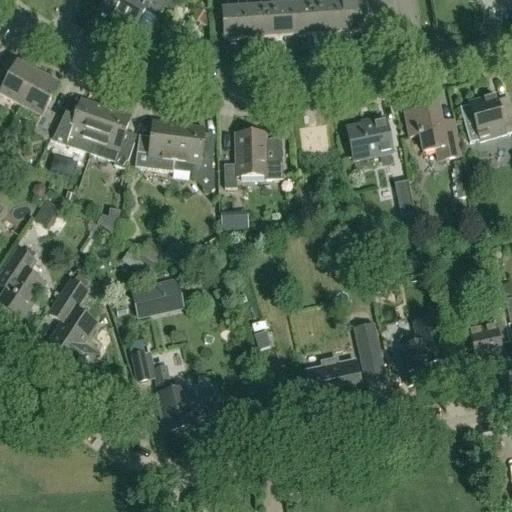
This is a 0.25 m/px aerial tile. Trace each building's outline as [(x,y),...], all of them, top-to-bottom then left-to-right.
[(106,0),(103,5),(105,6),(100,14),(112,21),(107,30),(125,40),(130,39),(133,33),(145,13),(157,20),(164,8),(173,13),(180,0),(106,0)] [(245,11),(247,11),(245,0),(236,0),(237,12),(221,13),(223,44),(239,43),(247,42),(245,11)] [(268,10),(270,10),(269,0),(259,0),(260,10),(247,11),(245,11),(247,42),(261,41),(270,41),(268,10)] [(291,8),(293,8),(292,0),(282,0),(283,9),(270,10),(268,10),(270,41),(282,40),(293,39),(291,8)] [(314,7),(316,6),(315,0),(305,0),(306,7),(293,8),(291,8),(293,39),(303,39),(316,38),(314,7)] [(336,5),(338,5),(338,0),(328,0),(329,6),(316,6),(314,7),(316,38),(325,37),(339,36),(336,5)] [(362,35),(360,3),(338,5),(336,5),(339,36),(362,35)] [(0,98),(20,109),(37,78),(16,66),(6,85),(0,81),(0,98)] [(58,89),(37,78),(20,109),(40,121),(33,135),(45,142),(58,119),(46,113),(58,89)] [(494,99),(469,106),(469,108),(459,111),(469,146),(479,143),(479,145),(511,135),(511,111),(511,107),(497,111),(494,99)] [(90,156),(105,112),(81,104),(76,118),(63,114),(60,121),(50,143),(90,156)] [(438,164),(460,160),(455,133),(443,136),(438,109),(404,116),(409,140),(419,138),(422,155),(435,153),(438,164)] [(130,120),(105,112),(90,156),(114,165),(113,169),(125,172),(134,146),(122,142),(130,120)] [(332,115),(306,117),(308,141),(333,140),(332,115)] [(353,164),(392,156),(385,120),(371,123),(372,126),(346,131),(353,164)] [(172,175),(178,129),(152,125),(149,149),(137,147),(134,171),(172,176),(172,175)] [(204,132),(178,129),(172,175),(189,177),(207,200),(215,194),(215,175),(211,174),(213,157),(201,155),(204,132)] [(283,184),(282,143),(265,144),(265,137),(235,138),(235,168),(223,168),(224,192),(236,192),(236,180),(265,179),(265,184),(283,184)] [(401,220),(403,229),(416,226),(414,217),(408,184),(394,186),(401,220)] [(33,208),(44,219),(59,203),(47,193),(33,208)] [(0,309),(20,323),(43,287),(27,277),(35,265),(17,253),(4,273),(14,280),(0,300),(0,309)] [(429,292),(423,263),(408,266),(413,295),(429,292)] [(96,328),(76,314),(88,296),(84,293),(89,285),(76,276),(70,284),(64,294),(48,318),(61,326),(45,351),(70,368),(71,366),(86,376),(97,358),(82,348),(96,328)] [(497,340),(508,338),(502,312),(491,314),(494,329),(455,338),(458,355),(472,352),(477,372),(502,366),(497,340)] [(274,319),(250,326),(261,363),(285,356),(274,319)] [(407,389),(436,383),(432,368),(447,364),(445,355),(438,321),(422,325),(412,327),(415,341),(411,338),(401,340),(399,345),(400,351),(399,351),(407,389)] [(353,332),(361,369),(363,368),(362,368),(380,364),(380,365),(381,364),(373,328),(353,332)] [(130,359),(136,387),(151,384),(145,355),(130,359)] [(305,373),(313,414),(364,403),(356,363),(339,366),(338,360),(320,364),(322,370),(305,373)] [(222,419),(215,392),(186,399),(185,392),(172,395),(166,371),(152,374),(154,382),(155,382),(159,398),(158,399),(160,409),(157,409),(161,422),(163,422),(166,435),(193,429),(192,425),(222,419)]
